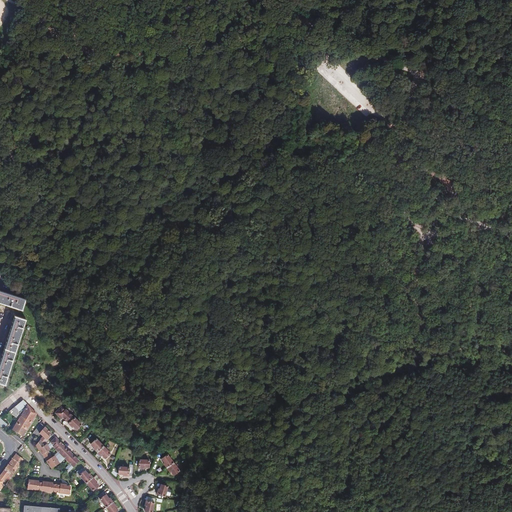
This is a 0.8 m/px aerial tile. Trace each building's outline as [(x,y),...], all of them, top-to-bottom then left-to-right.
[(24,298),(3,291),(0,290),(0,301),(21,309),(24,298)] [(0,360),(0,382),(4,384),(25,319),(15,315),(0,360)] [(36,414),(23,400),(9,411),(10,413),(11,412),(18,420),(12,429),(23,436),(36,414)] [(65,421),(72,414),(65,407),(62,404),(53,413),(59,419),(61,417),(65,421)] [(73,419),(75,417),(72,414),(65,421),(64,422),(70,427),(71,427),(75,430),(80,425),(73,419)] [(42,429),(41,429),(37,435),(40,438),(32,446),(37,453),(38,452),(40,454),(39,455),(43,462),(45,461),(47,464),(45,465),(48,469),(58,463),(52,456),(49,457),(45,451),(48,449),(44,443),(50,436),(42,429)] [(22,445),(24,442),(13,433),(11,435),(22,445)] [(77,462),(50,436),(44,443),(48,449),(51,447),(54,449),(53,450),(56,453),(52,456),(58,463),(63,459),(68,464),(62,470),(65,474),(77,462)] [(109,453),(91,436),(86,441),(92,448),(91,449),(99,456),(100,455),(104,459),(109,453)] [(24,459),(15,455),(4,469),(13,475),(24,459)] [(171,462),(166,455),(160,460),(162,463),(161,464),(167,472),(168,472),(171,475),(177,471),(171,462)] [(147,468),(148,460),(134,459),(134,468),(142,469),(142,468),(147,468)] [(131,476),(132,465),(128,465),(128,467),(117,466),(116,474),(122,475),(122,476),(131,476)] [(13,475),(4,469),(0,475),(0,481),(3,483),(6,478),(8,476),(11,478),(13,475)] [(87,475),(80,469),(74,475),(77,478),(78,477),(92,491),(97,486),(94,483),(95,482),(88,474),(87,475)] [(66,486),(66,484),(60,483),(60,485),(52,484),(53,483),(42,481),(42,483),(39,482),(39,481),(32,480),(29,480),(27,489),(37,490),(38,489),(41,490),(41,491),(51,492),(52,491),(59,492),(59,493),(69,494),(70,486),(66,486)] [(162,499),(165,487),(159,485),(158,488),(156,488),(154,494),(155,494),(154,497),(162,499)] [(107,511),(116,511),(117,511),(114,507),(115,507),(109,499),(108,499),(105,495),(104,496),(102,493),(98,497),(100,499),(99,500),(107,511)] [(149,511),(150,511),(153,502),(144,500),(143,505),(144,505),(143,510),(149,511)]
